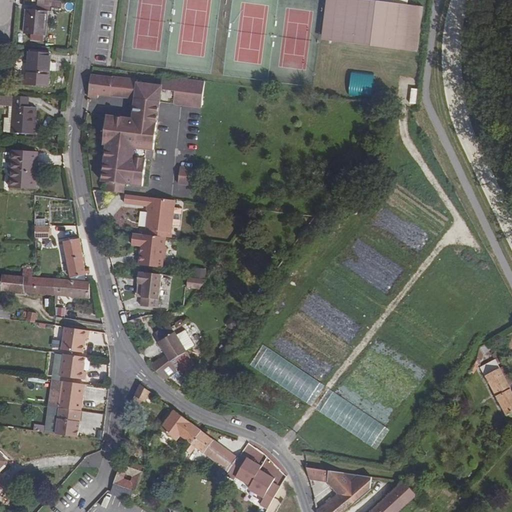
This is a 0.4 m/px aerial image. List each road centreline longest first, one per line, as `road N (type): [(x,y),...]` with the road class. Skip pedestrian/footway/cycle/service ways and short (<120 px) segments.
road 1 (residential): [(122,365),(76,174),(90,0)]
road 2 (residential): [(306,511),(277,451),(199,416),(122,365)]
road 3 (residential): [(73,511),(102,479),(122,365)]
